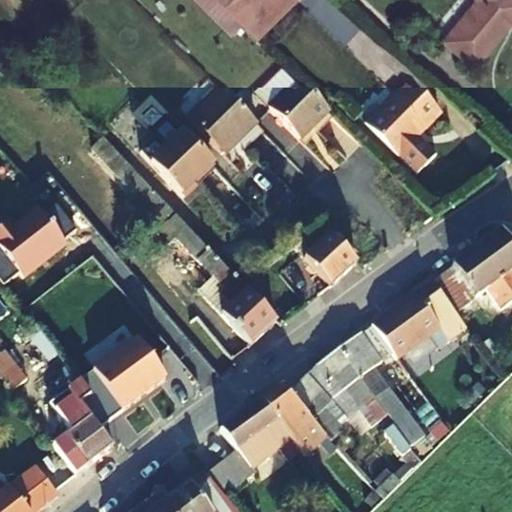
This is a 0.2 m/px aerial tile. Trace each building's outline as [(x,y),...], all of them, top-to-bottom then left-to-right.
[(237,0),(212,0),(250,38),(256,43),(284,17),(270,3),(255,18),(237,0)] [(330,0),(308,0),(305,4),(344,39),(357,25),(330,0)] [(477,66),(511,24),(511,0),(482,0),(483,0),(448,41),(477,66)] [(296,84),(267,54),(239,83),(268,112),(296,84)] [(366,132),(395,160),(439,116),(409,88),(366,132)] [(256,126),(219,89),(187,121),(224,158),(256,126)] [(211,168),(182,138),(150,169),(182,201),(194,190),(191,187),(211,168)] [(175,241),(207,274),(222,290),(218,295),(230,308),(222,316),(252,346),(276,323),(242,287),(214,258),(124,162),(103,140),(92,150),(135,198),(130,204),(169,247),(175,241)] [(276,208),(289,200),(277,179),(264,186),(276,208)] [(292,251),(310,268),(330,289),(356,265),(322,229),(292,251)] [(477,250),(511,299),(511,245),(508,240),(502,232),(477,250)] [(448,271),(470,302),(485,291),(501,314),(511,305),(511,299),(477,250),(448,271)] [(310,268),(292,251),(284,257),(299,277),(310,268)] [(286,287),(299,277),(284,257),(271,266),(286,287)] [(470,302),(448,271),(437,279),(459,311),(470,302)] [(196,287),(222,316),(230,308),(218,295),(222,290),(207,274),(196,287)] [(427,286),(451,318),(459,311),(437,279),(427,286)] [(370,328),(393,360),(402,354),(436,329),(450,318),(451,318),(427,286),(370,328)] [(360,336),(381,365),(383,368),(393,360),(370,328),(360,336)] [(373,403),(407,450),(421,440),(373,370),(381,365),(360,336),(337,353),(339,355),(373,403)] [(0,370),(11,362),(3,351),(0,352),(0,370)] [(307,376),(330,404),(337,398),(344,392),(359,413),(373,403),(339,355),(337,353),(314,370),(307,376)] [(0,370),(0,377),(11,392),(25,381),(11,362),(0,370)] [(101,419),(120,447),(148,422),(130,398),(143,388),(128,369),(88,398),(85,400),(90,407),(118,386),(127,398),(101,419)] [(307,376),(285,393),(313,425),(331,446),(344,434),(324,410),(330,404),(307,376)] [(280,388),(259,402),(288,440),(290,442),(313,425),(285,393),(280,388)] [(57,420),(78,405),(70,394),(49,409),(57,420)] [(259,402),(219,433),(236,453),(250,469),(288,440),(259,402)] [(58,431),(71,447),(87,468),(112,449),(78,405),(57,420),(62,428),(58,431)] [(87,468),(71,447),(58,456),(74,478),(87,468)] [(205,477),(222,496),(252,473),(250,469),(236,453),(205,477)] [(0,511),(38,511),(57,497),(33,467),(1,492),(0,489),(0,511)] [(169,511),(207,511),(205,508),(222,496),(205,477),(203,474),(164,505),(169,511)]
